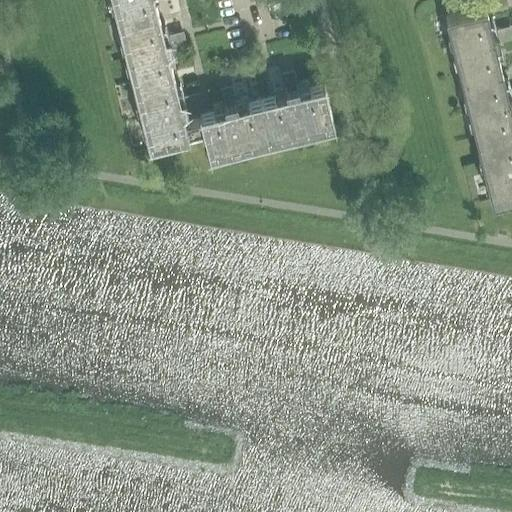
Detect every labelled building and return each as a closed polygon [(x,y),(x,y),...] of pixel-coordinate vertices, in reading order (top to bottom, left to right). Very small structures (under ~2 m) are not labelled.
[(157,10),(155,0),(112,0),(118,20),(157,10)] [(500,65),(497,53),(501,52),(498,41),(509,38),(507,29),(502,30),(498,28),(495,29),(492,17),(488,18),(485,6),(486,5),(485,3),(454,11),(454,10),(448,12),(448,13),(444,13),(445,15),(460,75),(500,65)] [(173,72),(170,58),(173,57),(171,46),(181,43),(179,35),(174,36),(171,34),(167,34),(165,23),(161,24),(157,10),(118,20),(133,82),(173,72)] [(511,128),(511,89),(510,90),(508,79),(503,80),(500,65),(460,75),(476,137),(511,128)] [(133,82),(148,142),(148,143),(148,144),(152,143),(158,142),(158,141),(189,134),(188,132),(203,128),(200,116),(188,119),(186,108),(197,105),(195,96),(189,98),(186,95),(183,96),(180,84),(176,85),(173,72),(133,82)] [(271,136),(332,121),(333,121),(332,117),(333,117),(331,111),(323,81),(321,81),(322,82),(309,85),(308,81),(297,84),(294,72),(285,75),(287,79),(284,83),(285,87),(273,90),(274,94),(261,97),(271,136)] [(261,97),(246,101),(245,97),(234,99),(232,88),(223,90),(225,95),(223,98),(224,102),(213,105),(214,109),(201,112),(199,113),(200,116),(203,128),(206,142),(207,149),(208,148),(209,152),(210,152),(210,151),(271,136),(261,97)] [(511,128),(476,137),(491,198),(490,198),(490,199),(494,198),(494,199),(501,197),(511,193),(511,128)]
